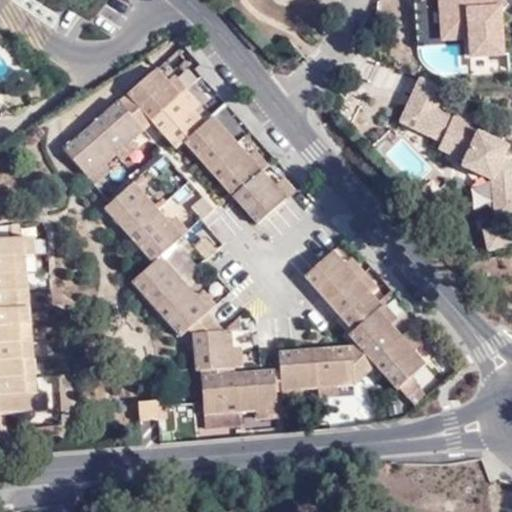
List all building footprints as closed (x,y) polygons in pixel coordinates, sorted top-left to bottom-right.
[(416,0),(418,47),(462,44),(462,63),(506,57),(502,0),(416,0)] [(68,11),(54,25),(66,38),(80,24),(68,11)] [(172,86),(179,79),(168,67),(161,73),(172,86)] [(132,98),(144,112),(154,123),(182,98),(172,86),(161,73),(132,98)] [(449,88),(420,75),(399,118),(465,156),(463,163),(492,178),(511,142),(442,105),(449,88)] [(182,98),(190,91),(179,79),(172,86),(182,98)] [(198,102),(190,91),(182,98),(191,107),(198,102)] [(130,96),(122,103),(137,119),(144,112),(132,98),(130,96)] [(190,143),(208,126),(191,107),(182,98),(154,123),(163,133),(175,147),(179,152),(190,143)] [(124,149),(143,133),(146,130),(137,119),(122,103),(100,123),(124,149)] [(240,127),(225,111),(220,116),(234,132),(240,127)] [(137,119),(146,130),(154,123),(144,112),(137,119)] [(281,185),(271,173),(257,158),(245,144),(234,132),(220,116),(208,126),(190,143),(215,171),(227,185),(239,199),(241,200),(260,222),(290,195),(281,185)] [(100,123),(70,150),(94,176),(113,159),(124,149),(100,123)] [(163,133),(154,123),(146,130),(143,133),(149,139),(152,142),(163,133)] [(143,133),(124,149),(130,156),(149,139),(143,133)] [(402,137),(388,150),(415,178),(428,165),(402,137)] [(262,153),(257,158),(271,173),(276,168),(262,153)] [(119,166),(113,159),(94,176),(99,183),(119,166)] [(152,177),(145,182),(162,201),(168,196),(152,177)] [(281,185),(290,195),(296,190),(287,180),(281,185)] [(138,236),(163,265),(169,259),(175,254),(194,239),(180,223),(168,209),(162,201),(145,182),(144,184),(115,209),(138,236)] [(292,197),(290,195),(260,222),(262,225),(292,197)] [(175,204),(168,209),(180,223),(187,218),(175,204)] [(0,418),(0,419),(13,419),(34,417),(33,397),(23,397),(22,379),(22,364),(20,345),(19,327),(18,308),(17,292),(17,274),(16,260),(26,260),(25,242),(0,243),(0,418)] [(36,259),(35,242),(25,242),(26,260),(36,259)] [(377,278),(352,249),(346,254),(372,283),(377,278)] [(189,272),(175,254),(169,259),(184,277),(189,272)] [(406,394),(435,369),(424,357),(412,343),(401,331),(389,317),(395,310),(380,294),(372,283),(346,254),(315,280),(341,310),(351,323),(364,338),(360,342),(367,350),(383,368),(388,372),(406,394)] [(141,284),(163,309),(191,284),(184,277),(169,259),(163,265),(141,284)] [(17,274),(26,273),(26,260),(16,260),(17,274)] [(191,284),(196,279),(189,272),(184,277),(191,284)] [(17,292),(28,292),(26,273),(17,274),(17,292)] [(372,283),(380,294),(386,289),(377,278),(372,283)] [(194,288),(200,283),(196,279),(191,284),(194,288)] [(206,303),(212,297),(200,283),(194,288),(206,303)] [(163,309),(166,313),(188,339),(195,333),(217,315),(206,303),(194,288),(191,284),(163,309)] [(18,308),(29,308),(28,292),(17,292),(18,308)] [(217,315),(222,310),(212,297),(206,303),(217,315)] [(19,327),(30,327),(29,308),(18,308),(19,327)] [(389,317),(401,331),(408,325),(395,310),(389,317)] [(234,336),(217,315),(195,333),(195,339),(234,336)] [(20,345),(31,345),(30,327),(19,327),(20,345)] [(246,353),(245,335),(236,336),(238,353),(246,353)] [(207,372),(224,370),(239,369),(238,353),(236,336),(234,336),(195,339),(199,372),(207,372)] [(419,337),(412,343),(424,357),(431,352),(419,337)] [(22,364),(32,363),(31,345),(20,345),(22,364)] [(383,368),(367,350),(361,354),(364,388),(388,372),(383,368)] [(239,369),(246,369),(247,369),(246,353),(238,353),(239,369)] [(361,354),(322,358),(288,360),(290,394),(305,393),(325,391),(346,390),(364,388),(361,354)] [(283,395),(290,394),(288,360),(279,361),(281,375),(283,395)] [(22,379),(32,378),(32,363),(22,364),(22,379)] [(246,377),(246,369),(239,369),(224,370),(225,379),(246,377)] [(225,379),(224,370),(207,372),(208,380),(225,379)] [(249,415),(265,414),(284,412),(283,395),(281,375),(246,377),(225,379),(208,380),(211,419),(228,417),(249,415)] [(23,397),(33,397),(32,378),(22,379),(23,397)] [(346,390),(346,400),(365,398),(364,388),(346,390)] [(325,391),(326,401),(346,400),(346,390),(325,391)] [(305,393),(305,403),(326,401),(325,391),(305,393)] [(305,393),(290,394),(291,404),(305,403),(305,393)] [(292,411),(291,404),(290,394),(283,395),(284,412),(292,411)] [(45,417),(43,396),(33,397),(34,417),(45,417)] [(144,422),(142,403),(136,403),(137,422),(144,422)] [(162,403),(142,403),(144,422),(163,422),(162,403)] [(285,419),(284,412),(265,414),(266,421),(285,419)] [(250,422),(249,415),(228,417),(228,424),(250,422)] [(0,419),(0,434),(14,433),(13,426),(13,419),(0,419)]
